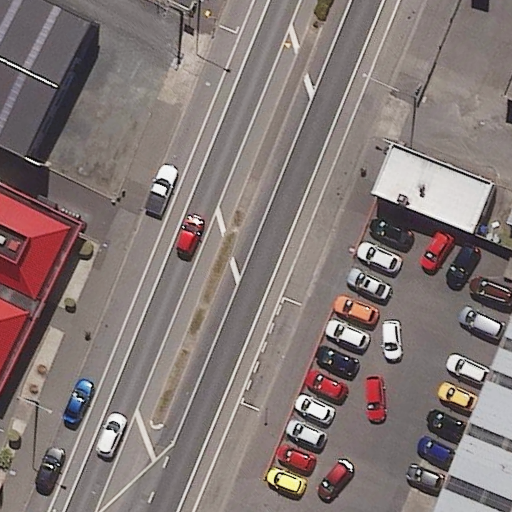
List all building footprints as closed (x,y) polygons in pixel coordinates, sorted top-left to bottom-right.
[(60,0),(0,0),(0,143),(30,158),(96,16),(60,0)] [(511,78),(503,100),(511,103),(511,78)] [(495,183),(393,142),(372,193),(474,234),(495,183)] [(0,393),(83,224),(0,184),(0,393)] [(511,511),(511,316),(431,511),(511,511)]
